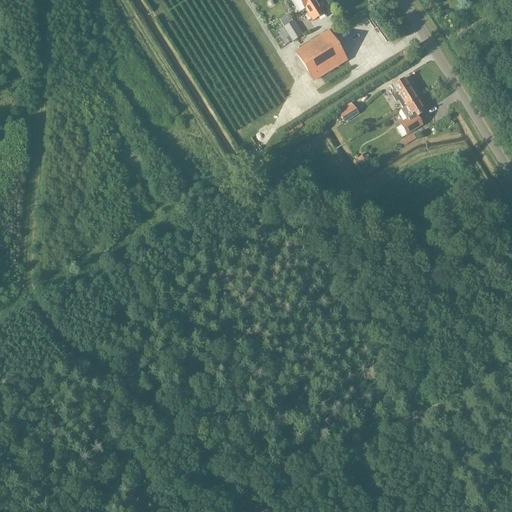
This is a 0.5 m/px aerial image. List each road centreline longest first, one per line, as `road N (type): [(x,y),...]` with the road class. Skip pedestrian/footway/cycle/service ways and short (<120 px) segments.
road 1 (track): [(233,511),(193,451),(59,343),(32,304),(42,52),(36,0)]
road 2 (track): [(121,0),(238,186),(319,140),(359,191),(426,155),(456,151),(511,228)]
road 3 (track): [(252,511),(477,378)]
road 4 (unclassified): [(511,175),(401,0)]
